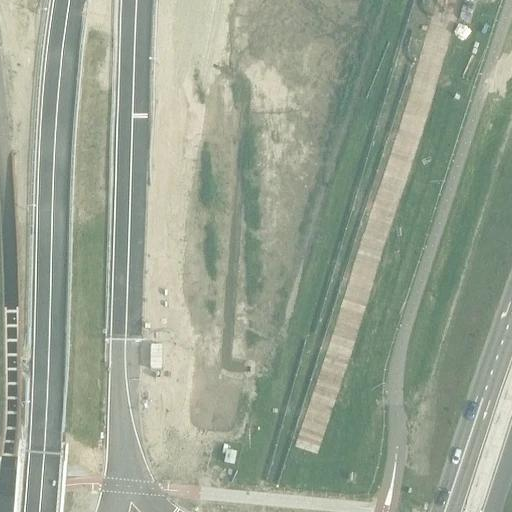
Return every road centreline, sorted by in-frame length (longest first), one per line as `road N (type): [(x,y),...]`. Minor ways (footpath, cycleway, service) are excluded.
road 1 (motorway): [(33,511),(45,116),(61,0)]
road 2 (motorway): [(122,485),(117,384),(128,0)]
road 3 (secondary): [(511,340),(452,511)]
